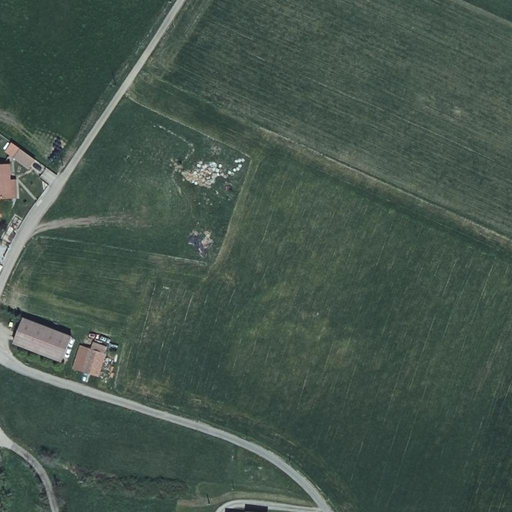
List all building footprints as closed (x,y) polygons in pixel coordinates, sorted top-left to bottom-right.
[(31,168),(38,159),(14,142),(7,152),(31,168)] [(0,164),(0,187),(14,188),(13,179),(13,164),(0,164)] [(14,188),(0,187),(0,197),(14,197),(14,188)] [(66,361),(76,335),(27,317),(17,343),(66,361)] [(109,352),(86,344),(78,366),(101,374),(109,352)]
